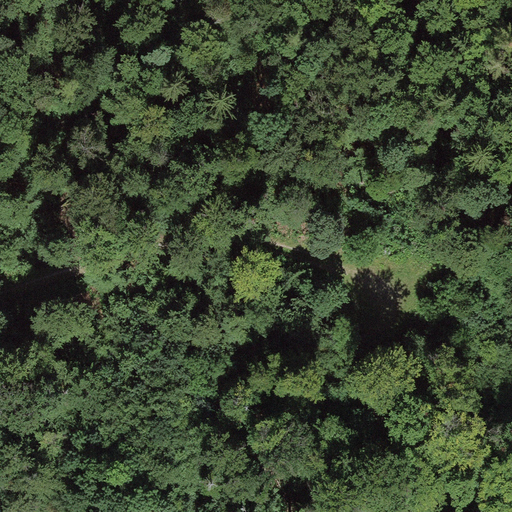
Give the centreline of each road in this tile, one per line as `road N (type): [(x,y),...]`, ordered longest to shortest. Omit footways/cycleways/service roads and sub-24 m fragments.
road 1 (track): [(0,119),(83,114),(149,123),(271,159),(398,236),(421,279)]
road 2 (track): [(0,299),(145,257),(283,244),(393,294)]
road 3 (track): [(190,511),(224,393),(245,354),(288,324),(352,324),(382,337),(397,329),(393,294)]
road 4 (track): [(393,294),(421,279),(465,278),(479,296),(508,381),(510,443),(493,511)]
